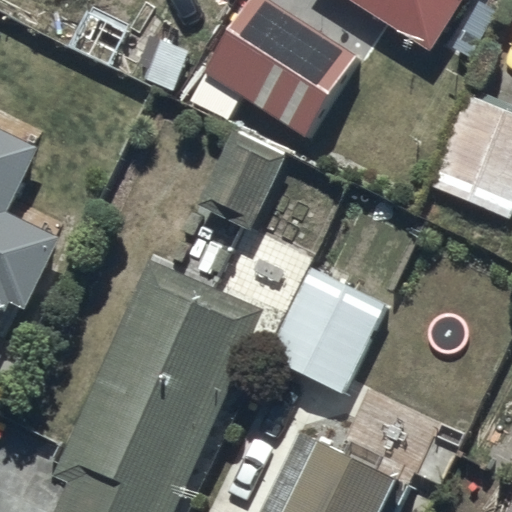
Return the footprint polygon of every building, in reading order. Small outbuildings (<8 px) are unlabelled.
[(252,0),(209,74),(313,134),(361,52),(272,0),(252,0)] [(358,0),(435,48),(465,0),(358,0)] [(434,183),(511,215),(511,214),(511,109),(470,93),(434,183)] [(64,234),(12,207),(44,145),(40,143),(0,125),(0,326),(14,299),(27,306),(64,234)] [(201,204),(254,229),(289,155),(236,130),(201,204)] [(55,511),(178,511),(268,309),(149,257),(55,471),(71,478),(55,511)] [(271,355),(346,391),(389,302),(314,266),(271,355)] [(263,511),(398,511),(415,478),(307,425),(263,511)]
